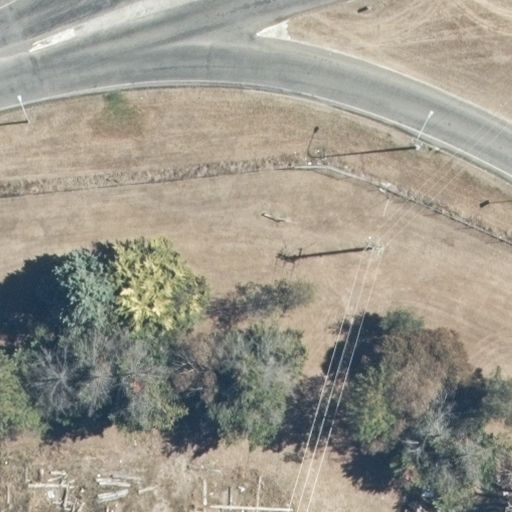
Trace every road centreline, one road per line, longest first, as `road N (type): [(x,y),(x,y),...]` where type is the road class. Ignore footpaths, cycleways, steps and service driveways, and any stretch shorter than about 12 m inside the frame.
road 1 (primary): [(511,153),(355,82),(133,40)]
road 2 (primary): [(271,0),(133,40)]
road 3 (primary): [(133,40),(0,75)]
